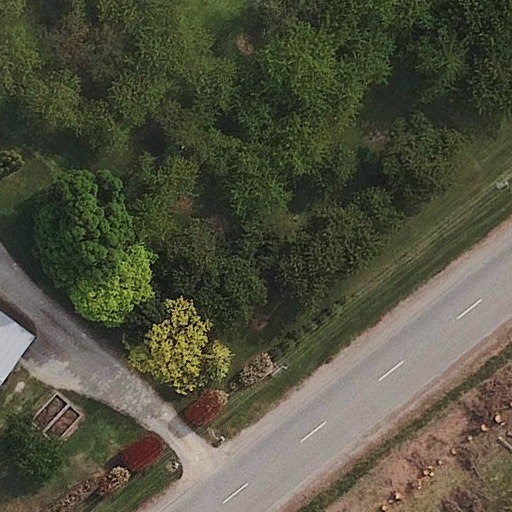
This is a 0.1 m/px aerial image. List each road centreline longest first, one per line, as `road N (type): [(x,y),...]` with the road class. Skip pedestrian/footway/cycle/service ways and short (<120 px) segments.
road 1 (unclassified): [(511,277),(214,511)]
road 2 (unknown): [(263,473),(116,361),(0,247)]
